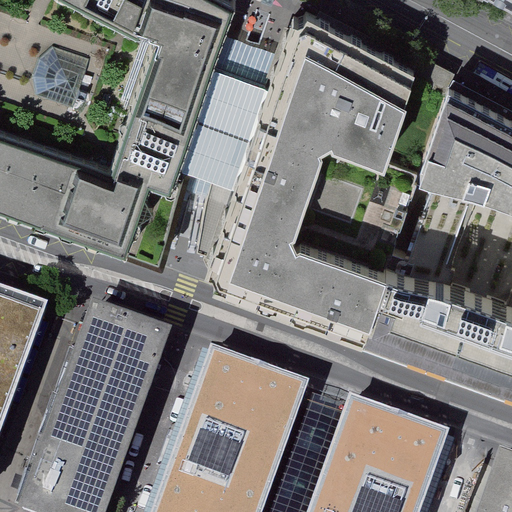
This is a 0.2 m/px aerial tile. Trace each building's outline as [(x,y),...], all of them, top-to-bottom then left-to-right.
[(0,0),(0,115),(114,155),(154,40),(79,0),(0,0)] [(79,0),(154,40),(220,75),(242,11),(222,0),(79,0)] [(381,152),(412,68),(357,41),(303,14),(300,22),(293,24),(286,21),(262,89),(235,167),(200,264),(208,266),(211,274),(362,330),(385,263),(284,224),(319,129),(381,152)] [(193,152),(220,75),(154,40),(114,155),(0,115),(0,204),(155,260),(193,152)] [(284,224),(385,263),(403,214),(421,166),(450,86),(412,68),(381,152),(319,129),(284,224)] [(193,152),(214,159),(235,167),(262,89),(241,82),(220,75),(193,152)] [(511,119),(450,86),(421,166),(480,186),(504,195),(511,197),(511,119)] [(403,214),(463,235),(480,186),(421,166),(403,214)] [(463,235),(403,214),(385,263),(446,284),(463,235)] [(511,306),(509,306),(446,284),(385,263),(362,330),(380,336),(422,350),(442,357),(511,381),(511,306)] [(108,511),(176,325),(93,295),(18,503),(43,511),(108,511)] [(0,436),(44,312),(0,296),(0,436)] [(271,511),(315,395),(212,357),(154,511),(271,511)] [(315,395),(271,511),(314,511),(352,408),(315,395)] [(431,511),(456,444),(352,408),(314,511),(431,511)] [(511,511),(511,467),(508,466),(492,511),(511,511)]
